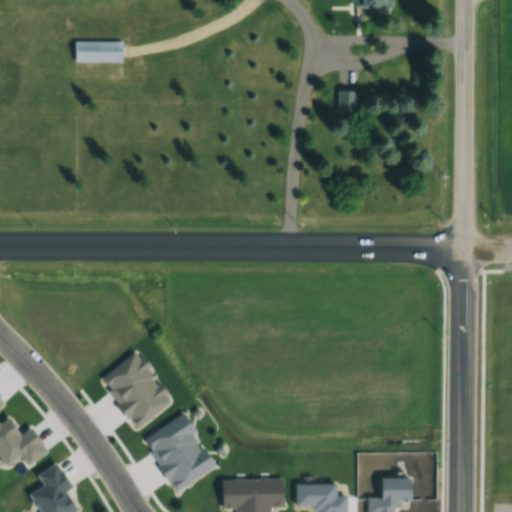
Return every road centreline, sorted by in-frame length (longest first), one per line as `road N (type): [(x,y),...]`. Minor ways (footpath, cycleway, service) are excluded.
road 1 (secondary): [(459,511),(463,0)]
road 2 (secondary): [(0,246),(463,249)]
road 3 (residential): [(0,328),(140,511)]
